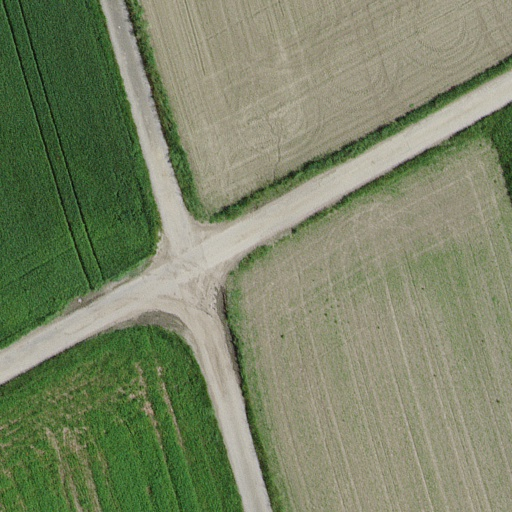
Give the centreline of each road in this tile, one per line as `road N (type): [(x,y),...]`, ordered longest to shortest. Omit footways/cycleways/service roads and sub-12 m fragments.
road 1 (track): [(511,89),(191,273),(0,371)]
road 2 (unclassified): [(258,511),(111,0)]
